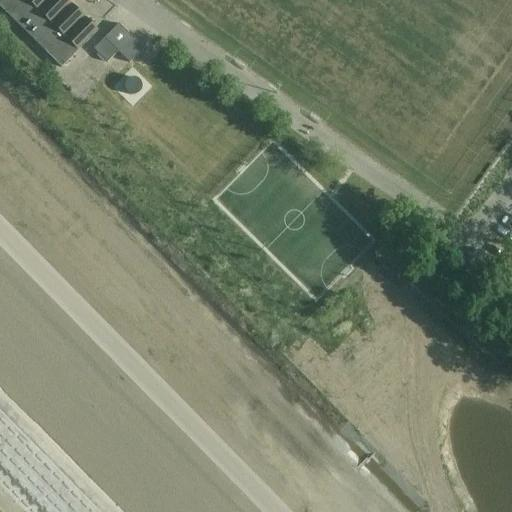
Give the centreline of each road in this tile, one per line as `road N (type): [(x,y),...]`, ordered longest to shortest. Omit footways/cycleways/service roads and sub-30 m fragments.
road 1 (residential): [(170,39),(471,242),(511,187)]
road 2 (unclassified): [(275,511),(0,230)]
